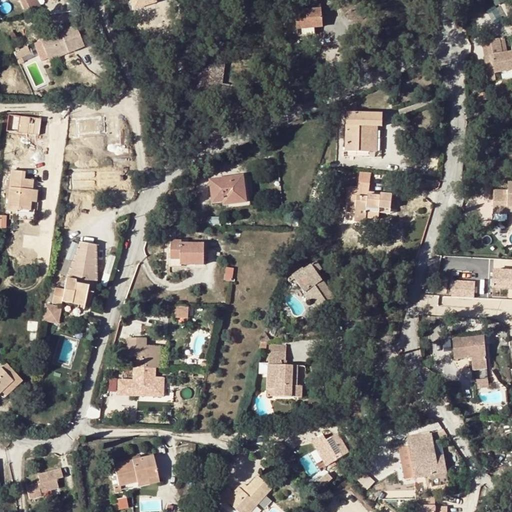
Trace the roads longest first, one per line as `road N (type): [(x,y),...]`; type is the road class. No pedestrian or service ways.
road 1 (residential): [(465,511),(472,473),(421,393),(406,351),(450,120),(445,37)]
road 2 (residential): [(153,197),(208,147),(445,37)]
road 3 (residential): [(78,425),(153,197)]
road 4 (residential): [(78,425),(232,449)]
road 5 (residential): [(0,109),(132,105)]
